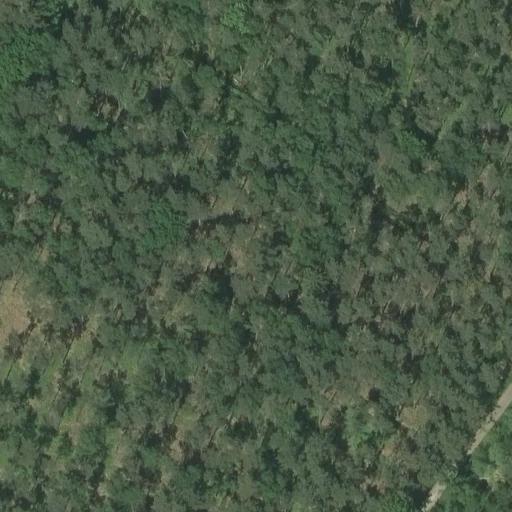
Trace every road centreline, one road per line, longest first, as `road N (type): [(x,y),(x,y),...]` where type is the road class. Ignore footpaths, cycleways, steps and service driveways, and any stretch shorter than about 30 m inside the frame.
road 1 (track): [(422,511),(511,388)]
road 2 (track): [(86,0),(0,122)]
